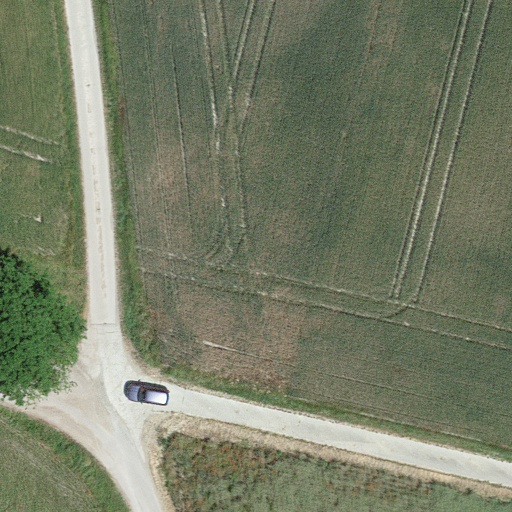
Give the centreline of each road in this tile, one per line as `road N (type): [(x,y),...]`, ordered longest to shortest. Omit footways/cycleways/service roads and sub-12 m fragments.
road 1 (track): [(105,0),(134,244),(108,421)]
road 2 (track): [(108,421),(212,408),(511,474)]
